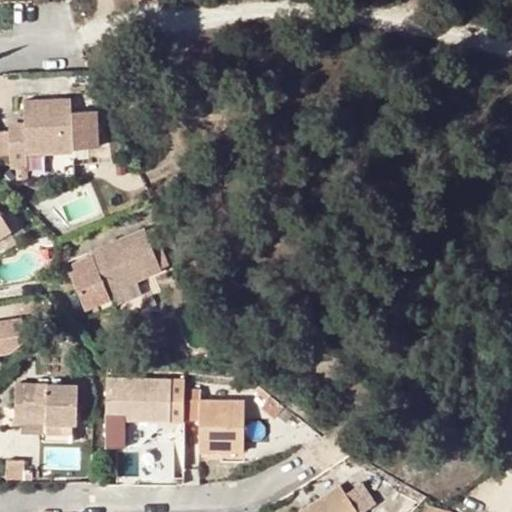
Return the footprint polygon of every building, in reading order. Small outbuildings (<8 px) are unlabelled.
[(27,99),(27,125),(11,125),(12,164),(29,164),(29,150),(75,149),(100,149),(99,112),(75,113),(74,98),(27,99)] [(11,125),(0,125),(0,164),(12,164),(11,125)] [(75,163),(75,149),(29,150),(29,164),(75,163)] [(0,212),(0,256),(21,243),(0,212)] [(149,233),(95,254),(111,292),(138,281),(149,276),(164,270),(149,233)] [(149,306),(147,299),(138,281),(111,292),(121,317),(149,306)] [(172,379),(108,378),(108,413),(126,413),(125,420),(128,419),(171,420),(172,379)] [(185,379),(172,379),(171,420),(185,420),(185,391),(185,386),(185,379)] [(81,385),(18,384),(17,421),(80,421),(81,385)] [(201,421),(201,401),(201,392),(185,391),(185,420),(201,421)] [(201,401),(201,421),(200,451),(222,451),(222,446),(246,446),(246,402),(201,401)] [(108,420),(107,447),(127,448),(128,419),(125,420),(108,420)] [(357,511),(341,487),(301,511),(357,511)]
